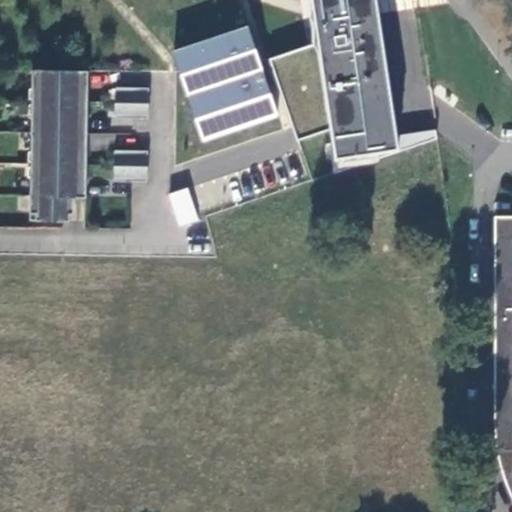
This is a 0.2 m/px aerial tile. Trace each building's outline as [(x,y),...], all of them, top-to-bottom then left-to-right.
[(377,8),(375,0),(310,0),(313,12),(317,44),(270,60),(298,143),(332,130),(336,158),(400,150),(377,8)] [(246,27),(174,52),(203,143),(279,118),(246,27)] [(32,70),(30,220),(62,222),(62,215),(69,215),(70,197),(79,198),(80,180),(86,180),(88,152),(82,150),(82,114),(87,114),(88,89),(82,88),(83,71),(32,70)] [(148,89),(118,89),(116,118),(148,118),(148,89)] [(399,133),(400,146),(435,144),(435,131),(399,133)] [(148,151),(117,151),(115,180),(147,183),(148,151)] [(511,494),(511,215),(495,216),(496,430),(499,452),(505,473),(511,494)]
